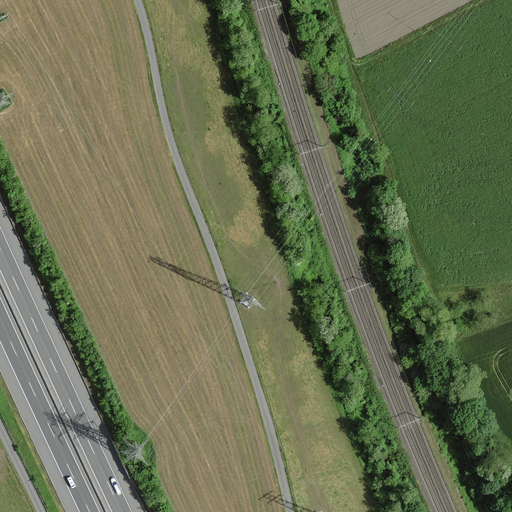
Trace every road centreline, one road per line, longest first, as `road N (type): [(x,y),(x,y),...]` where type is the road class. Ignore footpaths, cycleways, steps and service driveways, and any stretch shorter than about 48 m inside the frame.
road 1 (unclassified): [(138,0),(173,143),(254,378),(290,511)]
road 2 (motorway): [(121,511),(0,247)]
road 3 (motorway): [(0,317),(89,511)]
